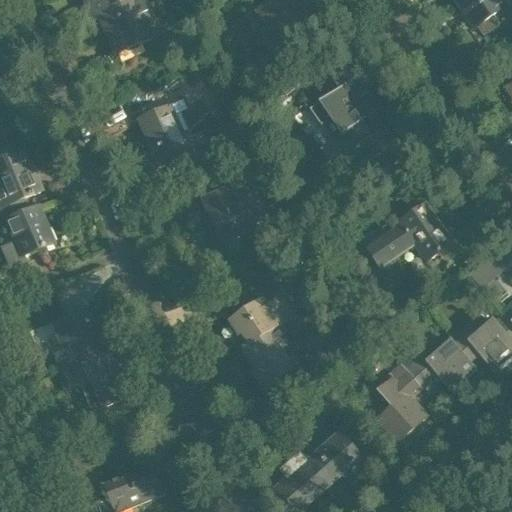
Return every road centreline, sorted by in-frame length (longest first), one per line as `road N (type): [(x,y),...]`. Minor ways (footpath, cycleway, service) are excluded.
road 1 (residential): [(193,415),(61,100)]
road 2 (residential): [(511,190),(375,0)]
road 3 (residential): [(193,415),(36,479)]
road 4 (residential): [(402,511),(511,416)]
